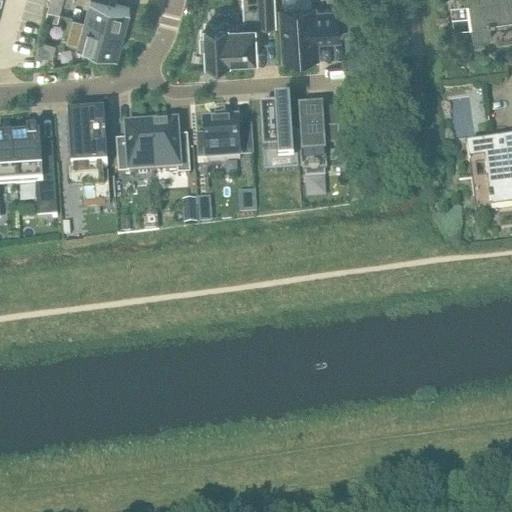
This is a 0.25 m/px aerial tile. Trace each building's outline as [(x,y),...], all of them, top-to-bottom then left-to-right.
[(89,0),(83,21),(123,32),(129,8),(115,4),(115,0),(89,0)] [(255,58),(254,28),(276,27),(274,0),(242,0),(244,27),(227,28),(227,26),(205,27),(205,33),(201,33),(202,43),(206,43),(207,62),(228,61),(228,60),(255,58)] [(511,0),(467,0),(474,43),(491,40),(489,25),(495,24),(495,23),(511,20),(511,0)] [(337,11),(315,12),(315,8),(280,10),(283,60),(318,57),(317,41),(339,40),(337,11)] [(48,11),(46,19),(57,22),(59,14),(48,11)] [(73,18),(66,42),(77,45),(117,55),(123,32),(83,21),(73,18)] [(47,54),(47,65),(54,66),(55,42),(40,42),(39,54),(47,54)] [(481,138),(482,89),(449,88),(447,137),(481,138)] [(264,173),(298,171),(296,131),(292,131),(290,101),(275,102),(275,107),(260,108),(262,133),(264,173)] [(340,145),(339,128),(324,129),(323,107),(298,109),(303,173),(305,173),(305,169),(325,168),(325,171),(327,171),(325,146),(340,145)] [(104,116),(68,118),(71,170),(66,171),(68,191),(82,190),(83,205),(110,203),(104,116)] [(170,121),(151,123),(154,172),(177,170),(177,175),(190,174),(187,136),(177,137),(176,125),(171,125),(170,121)] [(118,174),(154,172),(151,123),(131,124),(132,128),(126,128),(127,140),(116,141),(118,174)] [(215,123),(202,124),(202,131),(203,131),(203,137),(195,138),(197,156),(204,156),(205,164),(207,164),(207,163),(220,162),(220,163),(224,162),(236,161),(236,162),(239,161),(238,154),(252,153),(250,128),(236,129),(236,125),(231,125),(231,126),(225,126),(215,126),(215,123)] [(56,205),(52,145),(40,146),(40,141),(37,142),(36,134),(27,135),(27,139),(14,140),(17,187),(36,185),(37,207),(56,205)] [(0,187),(17,187),(14,140),(0,141),(0,187)] [(511,205),(511,140),(467,146),(475,211),(511,205)] [(347,151),(339,151),(340,175),(348,175),(347,151)] [(210,204),(199,204),(200,214),(210,214),(210,204)] [(196,211),(183,212),(184,224),(197,223),(196,211)]
